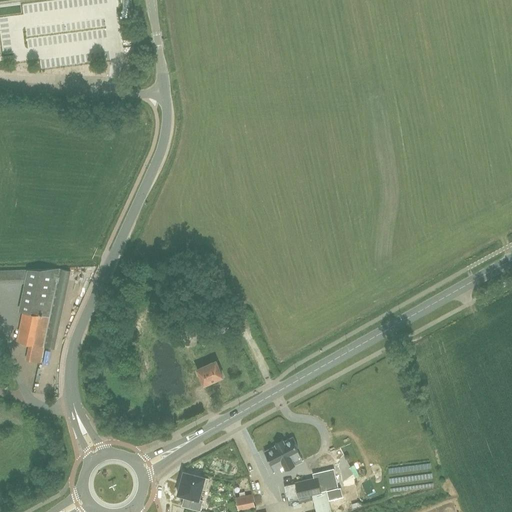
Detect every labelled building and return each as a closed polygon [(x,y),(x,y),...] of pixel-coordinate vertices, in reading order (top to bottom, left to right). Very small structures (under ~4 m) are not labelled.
[(131,40),(124,40),(125,53),(132,52),(131,40)] [(70,271),(59,269),(0,270),(0,283),(28,283),(16,341),(29,344),(26,359),(40,362),(43,346),(54,349),(70,271)] [(176,275),(163,280),(166,287),(179,282),(176,275)] [(184,294),(171,300),(179,318),(192,313),(184,294)] [(161,297),(155,299),(158,305),(166,324),(179,318),(171,300),(163,303),(161,297)] [(158,305),(145,311),(153,330),(166,324),(158,305)] [(153,342),(131,351),(135,362),(137,362),(137,361),(157,353),(153,342)] [(157,353),(137,361),(137,362),(141,372),(162,364),(157,353)] [(196,369),(203,384),(222,376),(215,360),(196,369)] [(162,364),(141,372),(146,383),(166,375),(162,364)] [(166,375),(146,383),(151,394),(171,386),(166,375)] [(151,394),(149,395),(154,406),(176,397),(171,386),(151,394)] [(136,401),(130,403),(135,414),(141,412),(136,401)] [(274,444),(275,445),(264,451),(274,471),(283,466),(285,470),(295,465),(293,461),(291,456),(298,452),(296,448),(298,447),(293,437),(284,441),(283,440),(274,444)] [(202,500),(198,499),(201,488),(205,489),(208,479),(204,477),(185,472),(182,474),(177,494),(185,496),(185,499),(183,499),(182,503),(183,504),(183,505),(182,506),(200,510),(202,500)] [(395,483),(431,479),(430,473),(394,478),(395,483)] [(321,492),(317,477),(295,482),(295,483),(284,486),(286,496),(287,496),(288,500),(299,498),(298,497),(321,492)] [(254,506),(252,495),(236,498),(238,510),(254,506)]
